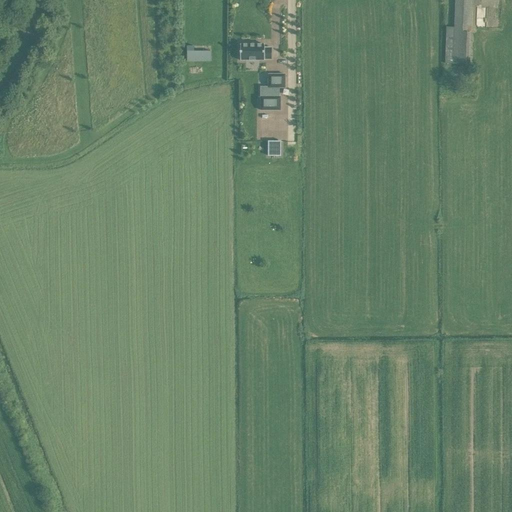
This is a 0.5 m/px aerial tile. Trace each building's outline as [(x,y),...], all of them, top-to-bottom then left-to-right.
[(470,26),(471,0),(455,0),(454,26),(470,26)] [(187,61),(211,61),(211,50),(194,50),(194,45),(188,45),(187,61)] [(240,45),(240,60),(265,60),(265,58),(271,58),(271,48),(265,48),(265,45),(240,45)] [(271,97),(261,97),(261,110),(281,110),(281,97),(278,97),(278,88),(285,88),(285,75),(269,75),(269,87),(269,88),(271,88),(271,97)] [(281,156),(281,141),(268,141),(268,156),(281,156)]
